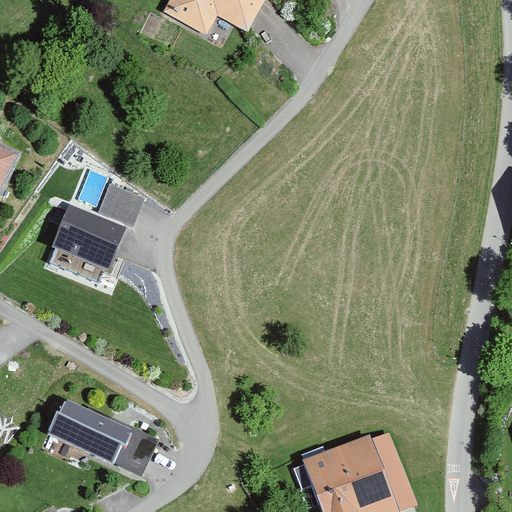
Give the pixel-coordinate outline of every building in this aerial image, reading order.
[(269,0),(172,0),(166,13),(208,35),(217,19),(251,37),(269,0)] [(0,210),(24,155),(0,144),(0,210)] [(99,217),(67,205),(50,250),(114,275),(144,197),(112,184),(99,217)] [(162,442),(65,398),(48,436),(144,480),(162,442)] [(389,429),(303,457),(321,511),(411,511),(416,511),(389,429)]
